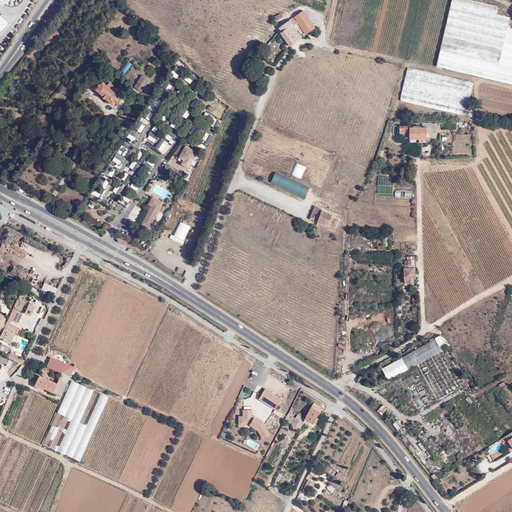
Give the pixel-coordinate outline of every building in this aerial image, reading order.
[(495,15),(497,7),(466,0),(452,0),(437,66),(511,84),(511,43),(511,38),(511,28),(508,28),(510,18),(495,15)] [(280,27),(279,27),(282,31),(281,32),(290,46),(302,37),(297,29),(301,26),(306,34),(316,27),(304,10),(280,27)] [(173,79),(179,73),(175,68),(172,72),(171,72),(168,75),(173,79)] [(471,82),(408,68),(401,100),(464,115),(471,82)] [(191,82),(195,78),(189,71),(184,76),(191,82)] [(150,80),(142,75),(134,87),(142,92),(150,80)] [(108,86),(105,82),(97,91),(115,107),(122,99),(122,98),(116,92),(119,89),(112,82),(108,86)] [(511,100),(511,91),(481,84),(480,93),(511,100)] [(209,94),(205,87),(199,91),(201,94),(202,94),(204,97),(209,94)] [(182,103),(188,97),(184,92),(181,95),(178,99),(182,103)] [(511,114),(511,103),(482,97),(480,106),(511,114)] [(192,107),(196,104),(193,100),(185,105),(189,111),(193,108),(192,107)] [(175,113),(180,106),(175,101),(169,108),(175,113)] [(218,114),(223,107),(216,102),(211,110),(218,114)] [(187,113),(183,108),(177,114),(181,118),(184,116),(184,115),(187,113)] [(167,124),(172,116),(166,112),(161,120),(167,124)] [(179,124),(175,120),(169,125),(174,130),(176,128),(176,127),(179,124)] [(159,134),(164,127),(159,123),(154,131),(159,134)] [(408,126),(400,126),(400,134),(409,133),(409,140),(427,140),(427,133),(436,133),(436,123),(422,123),(422,128),(421,128),(421,126),(413,126),(413,128),(408,128),(408,126)] [(137,138),(142,129),(136,126),(131,134),(137,138)] [(188,169),(197,152),(185,146),(176,163),(188,169)] [(130,151),(125,148),(121,156),(125,158),(130,151)] [(117,161),(112,168),(117,171),(122,164),(117,161)] [(306,167),(296,163),(291,175),(301,179),(306,167)] [(310,187),(275,171),(270,182),(305,198),(310,187)] [(394,178),(378,177),(377,193),(393,195),(394,178)] [(110,182),(105,179),(102,184),(106,187),(110,182)] [(412,191),(396,191),(395,198),(412,199),(412,191)] [(164,203),(153,197),(148,204),(152,206),(142,224),(150,229),(164,203)] [(323,209),(315,206),(310,219),(317,222),(316,226),(334,233),(339,219),(332,217),(333,215),(322,211),(323,209)] [(190,226),(179,221),(172,235),(183,241),(190,226)] [(415,257),(407,257),(407,260),(405,260),(405,268),(415,268),(415,257)] [(415,269),(404,269),(405,285),(412,284),(412,280),(416,280),(415,269)] [(55,288),(44,282),(41,288),(53,293),(55,288)] [(34,307),(27,304),(24,312),(31,315),(34,307)] [(12,307),(8,316),(19,322),(23,312),(12,307)] [(0,333),(0,336),(2,338),(4,335),(10,338),(16,326),(8,322),(7,325),(5,323),(0,333)] [(435,339),(381,369),(388,381),(442,351),(435,339)] [(24,359),(10,352),(8,358),(22,364),(24,359)] [(75,367),(50,357),(46,366),(71,376),(75,367)] [(65,382),(68,377),(62,374),(59,379),(65,382)] [(60,396),(65,382),(59,379),(58,379),(56,383),(38,375),(34,384),(60,396)] [(79,460),(108,395),(71,378),(43,444),(79,460)] [(281,399),(265,389),(258,398),(274,409),(281,399)] [(321,408),(312,404),(304,419),(297,415),(293,423),(300,427),(303,423),(310,428),(311,426),(314,428),(315,426),(313,424),(316,418),(321,408)] [(243,410),(243,417),(243,424),(250,424),(257,429),(262,437),(268,434),(264,424),(251,417),(251,410),(243,410)] [(254,416),(251,417),(264,424),(263,422),(254,416)] [(511,431),(501,438),(504,443),(507,440),(511,447),(511,431)] [(314,483),(308,480),(302,490),(308,494),(314,483)] [(318,507),(325,511),(330,511),(334,507),(323,500),(318,507)]
